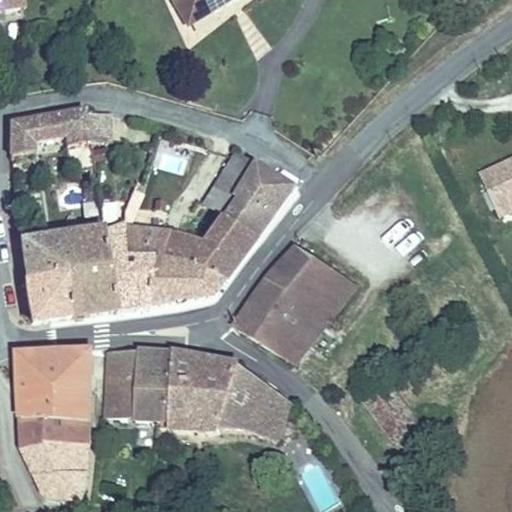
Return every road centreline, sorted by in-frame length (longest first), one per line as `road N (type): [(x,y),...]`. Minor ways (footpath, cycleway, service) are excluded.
road 1 (residential): [(0,122),(31,106),(110,97),(246,135),(319,187)]
road 2 (tertiary): [(208,322),(314,403),(392,511)]
road 3 (unclassified): [(511,20),(373,129),(319,187)]
road 4 (tertiary): [(0,350),(208,322)]
road 5 (residential): [(319,187),(234,301),(208,322)]
road 6 (residential): [(30,511),(0,396)]
